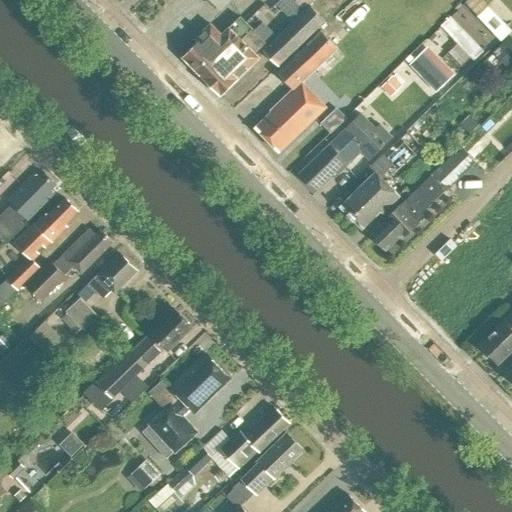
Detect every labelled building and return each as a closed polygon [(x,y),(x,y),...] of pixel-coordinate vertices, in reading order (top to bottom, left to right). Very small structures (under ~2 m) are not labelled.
[(511,30),(488,6),(482,0),(467,0),(465,3),(478,16),(477,17),(501,41),(511,30)] [(207,67),(200,76),(219,95),(220,97),(264,53),(278,67),(324,21),(309,6),(277,37),(263,22),(253,32),(250,28),(210,71),(207,67)] [(484,52),(451,17),(441,27),(457,43),(448,52),(462,66),(471,58),(474,61),(484,52)] [(210,71),(250,28),(240,18),(222,35),(211,24),(194,40),(198,44),(182,58),(200,76),(207,67),(210,71)] [(271,113),(256,128),(267,140),(314,94),(301,81),(315,68),(324,77),(345,57),(319,29),(275,70),(293,89),(269,111),(271,113)] [(508,69),(511,64),(511,39),(509,37),(493,53),(508,69)] [(429,47),(412,64),(438,91),(455,74),(429,47)] [(314,94),(267,140),(279,153),(326,108),(314,94)] [(330,145),(299,175),(316,192),(332,177),(334,179),(361,152),(369,161),(392,138),(379,125),(375,129),(362,114),(330,145)] [(470,134),(479,125),(469,115),(460,125),(470,134)] [(368,169),(374,174),(341,207),(363,229),(381,211),(383,214),(400,197),(380,177),(392,165),(382,155),(368,169)] [(388,218),(390,220),(374,237),(376,239),(376,242),(381,247),(384,246),(386,248),(402,233),(406,237),(417,226),(414,223),(459,179),(445,164),(388,218)] [(29,222),(55,195),(50,190),(56,185),(43,172),(38,177),(33,173),(7,200),(12,205),(0,216),(0,241),(5,246),(24,226),(21,222),(25,218),(29,222)] [(65,198),(48,216),(45,213),(15,243),(29,257),(31,255),(35,259),(67,227),(65,225),(78,211),(65,198)] [(100,229),(95,234),(90,229),(63,256),(63,255),(53,265),(50,262),(28,285),(43,300),(75,267),(81,274),(112,242),(100,229)] [(113,294),(137,271),(119,253),(88,284),(91,287),(66,312),(67,314),(62,319),(76,334),(82,329),(84,331),(99,317),(85,303),(96,292),(103,299),(111,292),(113,294)] [(0,309),(18,290),(42,268),(30,256),(0,285),(0,309)] [(179,339),(191,327),(176,310),(133,351),(130,349),(96,382),(112,398),(164,347),(168,351),(179,342),(179,339)] [(511,311),(492,330),(494,332),(480,345),(498,363),(511,349),(511,311)] [(39,349),(56,332),(45,321),(28,338),(39,349)] [(15,328),(0,343),(0,351),(4,356),(23,337),(15,328)] [(0,365),(0,400),(5,406),(42,369),(19,346),(0,365)] [(230,378),(207,355),(172,389),(182,399),(172,408),(171,406),(151,424),(176,450),(195,432),(182,418),(192,409),(194,412),(230,378)] [(259,452),(289,423),(274,407),(245,435),(240,430),(230,439),(220,448),(211,457),(212,458),(230,477),(239,468),(258,450),(259,452)] [(64,445),(81,452),(86,438),(70,431),(64,445)] [(274,477),(303,449),(287,433),(259,462),(226,495),(237,506),(242,502),(243,503),(255,491),(257,492),(273,476),(274,477)] [(194,474),(212,458),(211,457),(203,448),(185,465),(194,474)] [(12,477),(24,466),(18,459),(6,470),(12,477)] [(144,489),(161,474),(147,459),(131,474),(144,489)] [(21,472),(33,486),(47,474),(35,460),(21,472)] [(174,492),(181,499),(196,485),(194,476),(186,467),(168,484),(175,492),(174,492)] [(160,511),(168,511),(182,500),(181,499),(174,492),(175,492),(168,484),(150,501),(160,511)] [(20,502),(27,496),(21,490),(14,496),(20,502)] [(365,511),(349,495),(331,511),(365,511)]
